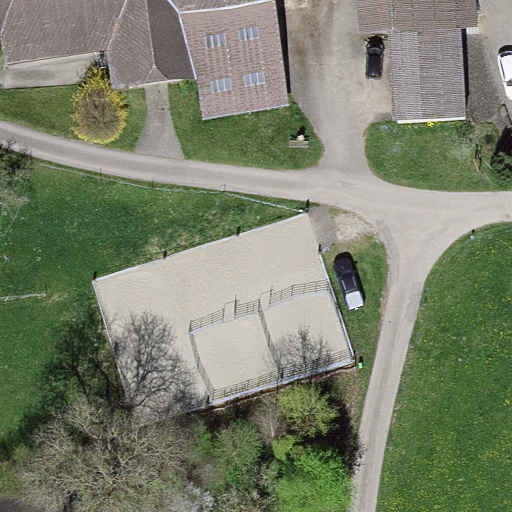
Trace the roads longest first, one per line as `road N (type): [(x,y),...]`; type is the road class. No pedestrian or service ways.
road 1 (residential): [(0,131),(173,171),(423,206)]
road 2 (residential): [(362,511),(423,206)]
